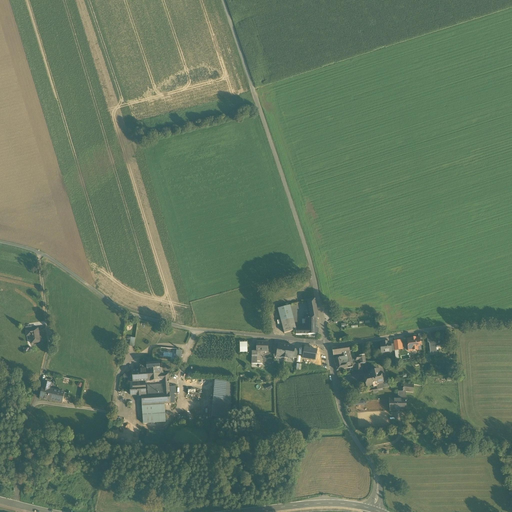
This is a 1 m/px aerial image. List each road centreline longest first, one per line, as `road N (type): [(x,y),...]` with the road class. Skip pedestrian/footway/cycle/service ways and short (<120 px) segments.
road 1 (residential): [(327,345),(194,330),(123,312),(50,258),(0,241)]
road 2 (unclassified): [(315,285),(223,0)]
road 3 (residential): [(511,325),(327,345)]
road 4 (residential): [(327,345),(340,406),(377,479),(373,509)]
road 5 (tertiary): [(373,509),(318,503),(245,511)]
